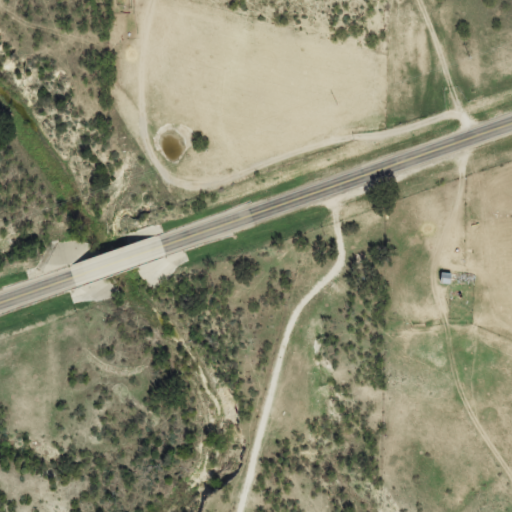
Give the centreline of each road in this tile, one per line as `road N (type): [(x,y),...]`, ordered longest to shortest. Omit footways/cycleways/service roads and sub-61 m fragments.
road 1 (primary): [(511,123),(165,248)]
road 2 (residential): [(335,189),(345,252),(285,341),(223,511)]
road 3 (residential): [(471,138),(417,0)]
